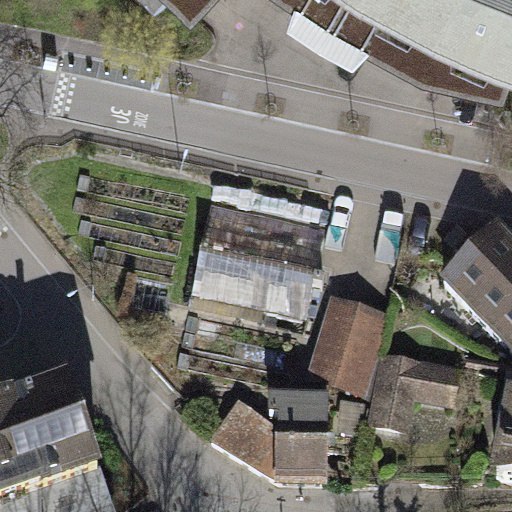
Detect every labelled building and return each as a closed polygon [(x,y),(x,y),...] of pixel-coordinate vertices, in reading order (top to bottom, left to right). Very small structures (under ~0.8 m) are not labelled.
[(281,0),(276,10),(313,34),(333,0),(177,0),(186,8),(193,0),(281,0)] [(511,0),(333,0),(313,34),(346,52),(360,30),(416,62),(498,88),(511,59),(511,39),(511,35),(511,0)] [(330,231),(210,205),(190,297),(310,323),(330,231)] [(511,239),(497,223),(440,276),(511,352),(511,239)] [(387,317),(332,303),(308,382),(365,401),(387,317)] [(457,375),(384,362),(372,429),(405,435),(411,400),(452,407),(457,375)] [(101,511),(58,387),(0,407),(0,511),(101,511)] [(511,389),(502,387),(488,481),(511,482),(511,389)] [(264,397),(263,417),(274,421),(271,490),(323,485),(325,439),(323,399),(264,397)] [(206,444),(271,490),(274,421),(263,417),(234,404),(206,444)]
